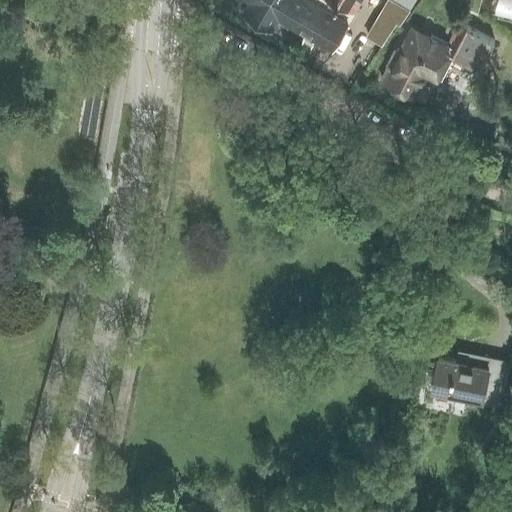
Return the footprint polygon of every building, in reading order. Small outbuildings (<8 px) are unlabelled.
[(249,0),(244,11),(272,27),(278,15),(332,47),(359,0),(249,0)] [(410,10),(393,0),(386,0),(366,35),(381,44),(396,22),(399,24),(410,10)] [(511,0),(502,0),(504,2),(500,17),(511,19),(511,0)] [(389,66),(382,79),(400,89),(399,91),(399,92),(400,94),(402,96),(405,97),(408,97),(410,97),(411,94),(421,99),(427,88),(417,82),(425,68),(430,71),(437,59),(442,62),(447,52),(477,67),(492,39),(457,20),(445,43),(429,35),(427,40),(408,30),(398,49),(395,47),(393,52),(391,51),(384,63),(389,66)] [(438,355),(432,387),(452,391),(453,385),(470,389),(468,398),(501,405),(511,359),(467,349),(466,351),(467,351),(466,361),(438,355)]
